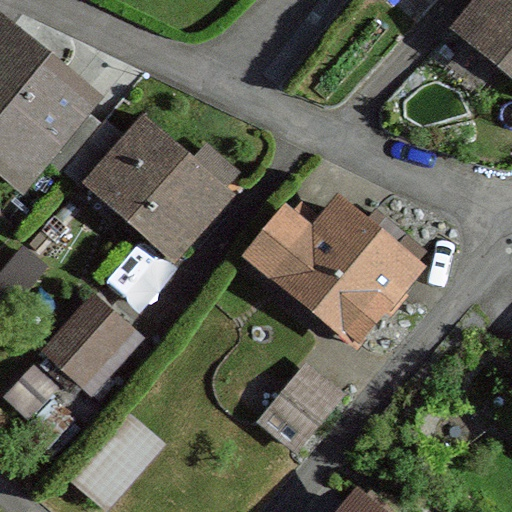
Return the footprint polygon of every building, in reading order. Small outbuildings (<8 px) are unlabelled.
[(511,0),(491,0),(468,29),(511,64),(511,0)] [(37,156),(61,175),(102,125),(0,41),(0,152),(24,172),(37,156)] [(137,216),(182,255),(233,197),(142,117),(84,185),(129,225),(137,216)] [(260,257),(356,338),(411,272),(329,204),(317,219),(300,206),(260,257)] [(24,252),(0,280),(0,296),(11,305),(42,268),(24,252)] [(94,297),(44,353),(82,387),(132,330),(94,297)] [(307,371),(265,424),(294,447),(337,395),(307,371)] [(128,420),(75,482),(105,508),(158,446),(128,420)] [(354,511),(392,511),(371,494),(354,511)]
